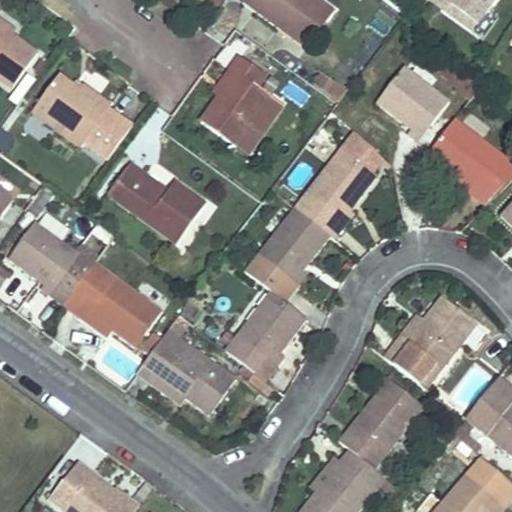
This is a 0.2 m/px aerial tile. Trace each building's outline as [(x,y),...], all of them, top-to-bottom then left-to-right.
[(312,0),(245,0),(243,3),(278,28),(281,24),(282,23),(312,45),(334,16),(312,0)] [(497,0),(428,0),(448,14),(452,8),(478,27),(497,0)] [(15,32),(0,20),(0,27),(12,37),(15,32)] [(308,50),(312,45),(282,23),(281,24),(278,28),(308,50)] [(38,56),(12,37),(0,27),(0,81),(13,91),(38,56)] [(285,109),(272,99),(258,89),(266,79),(239,59),(230,71),(236,75),(218,100),(200,124),(235,149),(252,125),(266,135),(285,109)] [(451,106),(404,70),(376,105),(401,124),(411,112),(432,129),(451,106)] [(218,100),(236,75),(230,71),(212,96),(218,100)] [(322,75),(313,88),(329,99),(338,87),(322,75)] [(479,89),(465,75),(454,88),(471,99),(479,89)] [(81,150),(84,145),(109,112),(112,108),(84,86),(80,93),(59,77),(32,114),(81,150)] [(338,87),(329,99),(338,106),(347,93),(338,87)] [(366,107),(354,117),(375,143),(387,133),(366,107)] [(109,112),(84,145),(108,163),(111,159),(133,130),(109,112)] [(419,146),(432,129),(411,112),(401,124),(412,133),(408,138),(419,146)] [(499,156),(454,122),(427,156),(453,176),(461,166),(481,181),(481,180),(499,157),(499,156)] [(252,125),(235,149),(248,159),(266,135),(252,125)] [(355,205),(377,177),(366,169),(377,154),(356,135),(295,212),(321,231),(347,199),(355,205)] [(321,136),(309,152),(324,163),(336,147),(321,136)] [(481,181),(461,166),(453,176),(450,179),(486,207),(493,199),(482,190),(485,187),(505,161),(499,156),(499,157),(481,180),(481,181)] [(494,201),(511,183),(511,166),(505,161),(485,187),(482,190),(493,199),(494,201)] [(178,247),(207,207),(175,184),(168,193),(163,199),(139,182),(144,176),(131,166),(108,196),(178,247)] [(163,199),(168,193),(144,176),(139,182),(163,199)] [(0,220),(11,206),(0,198),(0,220)] [(349,213),(355,205),(347,199),(321,231),(330,238),(334,241),(353,216),(349,213)] [(511,205),(500,217),(511,227),(511,205)] [(309,264),(330,238),(321,231),(295,212),(246,275),(272,294),(284,304),(298,286),(287,276),(301,258),(309,264)] [(92,268),(35,225),(8,261),(32,279),(42,266),(50,273),(41,285),(43,287),(39,291),(63,309),(64,307),(92,268)] [(298,286),(306,276),(302,272),(309,264),(301,258),(287,276),(298,286)] [(164,314),(96,264),(92,268),(64,307),(76,316),(88,300),(97,306),(98,307),(92,315),(113,332),(112,334),(136,352),(164,314)] [(50,273),(42,266),(32,279),(41,285),(50,273)] [(278,355),(305,320),(284,304),(272,294),(226,353),(253,374),(263,362),(275,370),(276,371),(284,360),(278,355)] [(35,309),(17,296),(8,308),(26,321),(35,309)] [(426,393),(464,344),(477,329),(478,327),(443,299),(424,324),(409,343),(401,339),(384,360),(426,393)] [(112,334),(113,332),(92,315),(98,307),(97,306),(88,300),(76,316),(108,340),(112,334)] [(424,324),(416,319),(401,339),(409,343),(424,324)] [(237,383),(168,334),(162,342),(149,360),(138,375),(148,382),(155,373),(187,397),(185,400),(210,419),(237,383)] [(149,360),(162,342),(154,336),(140,354),(149,360)] [(266,384),(276,371),(275,370),(263,362),(253,374),(266,384)] [(185,400),(187,397),(155,373),(148,382),(180,405),(180,406),(185,400)] [(266,384),(253,374),(248,381),(272,399),(277,393),(278,392),(266,384)] [(403,394),(384,378),(375,389),(379,394),(371,403),(372,404),(386,414),(403,394)] [(511,390),(500,381),(466,424),(461,430),(471,437),(476,431),(511,459),(511,390)] [(374,474),(424,411),(403,394),(386,414),(372,404),(371,403),(338,445),(349,454),(374,474)] [(471,437),(461,430),(455,437),(455,438),(477,457),(484,449),(471,437)] [(361,511),(378,491),(385,482),(374,474),(349,454),(340,464),(352,474),(344,483),(336,477),(320,496),(319,497),(317,496),(303,511),(361,511)] [(344,483),(352,474),(340,464),(334,460),(327,469),(326,470),(311,490),(317,496),(319,497),(320,496),(336,477),(344,483)] [(472,511),(486,497),(487,497),(494,503),(509,485),(482,461),(437,511),(472,511)] [(112,511),(106,507),(115,496),(115,495),(79,466),(51,501),(65,511),(112,511)] [(390,500),(397,492),(385,482),(378,491),(390,500)] [(500,511),(504,508),(511,498),(511,487),(510,485),(509,485),(494,503),(487,497),(486,497),(472,511),(500,511)] [(112,511),(137,511),(142,507),(131,498),(127,504),(115,495),(115,496),(106,507),(112,511)]
